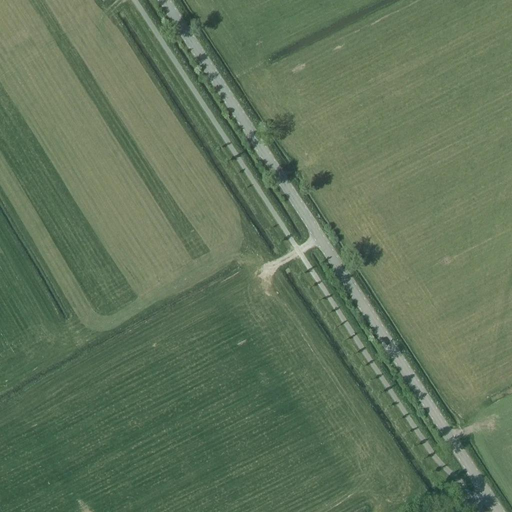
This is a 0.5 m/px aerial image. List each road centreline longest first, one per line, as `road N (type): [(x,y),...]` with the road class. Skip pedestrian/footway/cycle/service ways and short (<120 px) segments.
road 1 (unknown): [(125,0),(425,456),(475,511)]
road 2 (tertiary): [(498,511),(163,0)]
